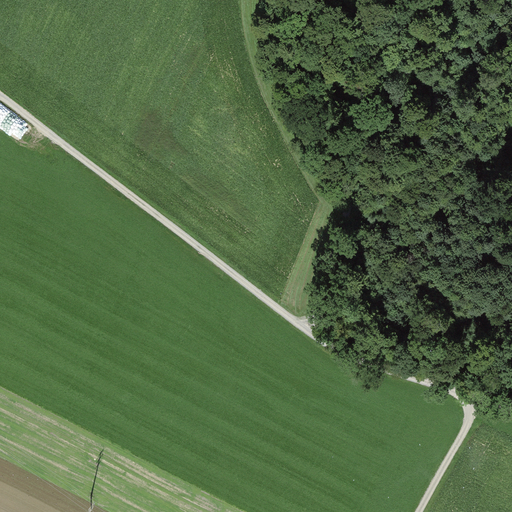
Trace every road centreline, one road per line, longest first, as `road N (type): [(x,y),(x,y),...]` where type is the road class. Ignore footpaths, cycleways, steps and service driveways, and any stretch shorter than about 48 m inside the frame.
road 1 (track): [(418,0),(307,329),(355,357),(482,405)]
road 2 (track): [(307,329),(0,97)]
road 3 (track): [(423,511),(482,405)]
